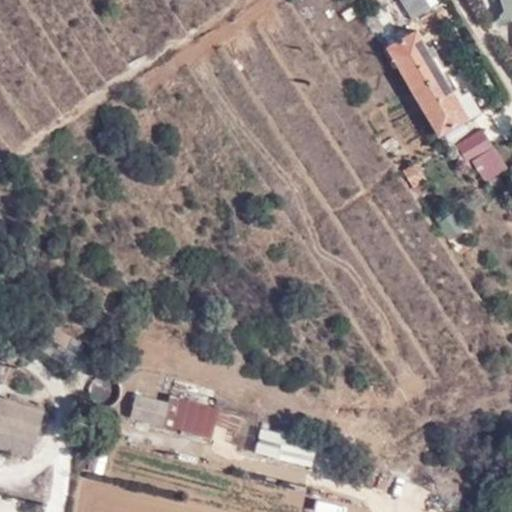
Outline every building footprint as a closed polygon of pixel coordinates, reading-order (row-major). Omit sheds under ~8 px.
[(430,8),(425,0),(399,0),(411,19),(430,8)] [(511,0),(498,0),(501,12),(497,15),(503,25),(511,18),(511,0)] [(372,12),(364,18),(378,42),(388,36),(372,12)] [(394,58),(414,92),(444,74),(417,30),(388,47),(390,49),(384,53),(388,60),(394,58)] [(444,74),(414,92),(439,134),(469,117),(457,97),(444,74)] [(457,97),(469,117),(479,110),(467,91),(457,97)] [(476,156),(492,146),(481,128),(456,145),(466,163),(476,156)] [(428,142),(402,158),(480,278),(511,327),(511,229),(496,204),(470,164),(465,165),(452,147),(442,154),(433,138),(428,142)] [(511,183),(511,180),(492,146),(476,156),(498,191),(511,183)] [(13,326),(0,315),(0,335),(3,338),(13,326)] [(70,335),(52,325),(46,336),(64,346),(70,335)] [(211,437),(214,424),(218,407),(170,395),(168,403),(137,394),(132,417),(211,437)] [(43,410),(0,397),(0,446),(31,456),(43,410)] [(218,407),(214,424),(238,431),(241,413),(218,407)] [(309,463),(312,447),(313,440),(283,432),(259,426),(253,449),(309,463)]
